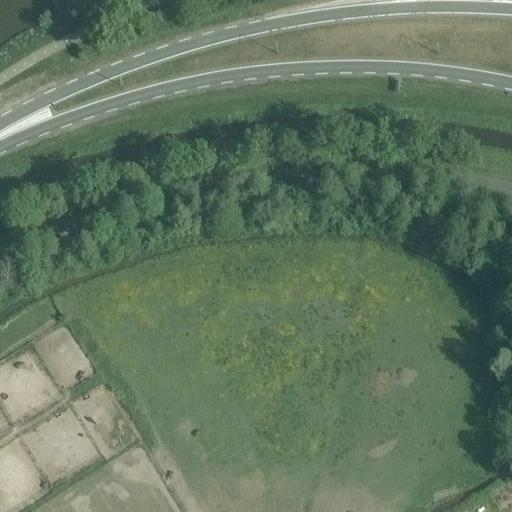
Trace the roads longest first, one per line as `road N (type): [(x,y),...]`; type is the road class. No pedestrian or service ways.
road 1 (secondary): [(511,10),(401,9),(236,32),(84,83),(0,125)]
road 2 (secondary): [(0,147),(120,100),(237,75),(375,68),(511,86)]
